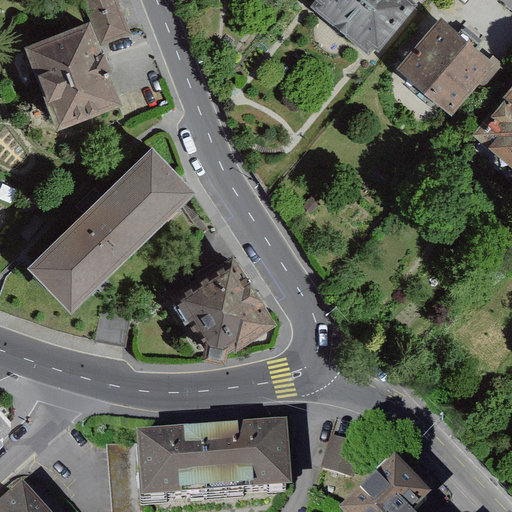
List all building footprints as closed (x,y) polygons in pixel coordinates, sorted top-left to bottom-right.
[(118,0),(83,0),(92,22),(101,44),(131,32),(118,0)] [(326,0),(326,1),(380,45),(386,39),(391,43),(426,0),(326,0)] [(489,57),(439,13),(399,60),(450,103),(471,79),(489,57)] [(92,22),(35,45),(65,121),(122,99),(101,44),(92,22)] [(493,53),(489,57),(471,79),(487,92),(509,67),(493,53)] [(511,80),(474,125),(483,133),(511,157),(511,80)] [(511,157),(483,133),(471,147),(511,181),(511,157)] [(157,152),(38,266),(75,305),(194,190),(157,152)] [(325,207),(316,199),(308,208),(317,216),(325,207)] [(237,263),(187,295),(213,338),(210,355),(231,360),(234,343),(274,320),(259,298),(265,294),(256,282),(251,286),(237,263)] [(135,316),(104,311),(99,342),(129,348),(135,316)] [(285,434),(136,445),(141,503),(290,491),(285,434)] [(360,446),(332,438),(323,470),(351,478),(360,446)] [(141,511),(141,503),(136,445),(106,448),(110,511),(141,511)] [(417,511),(427,503),(396,470),(352,511),(417,511)] [(37,511),(25,498),(8,511),(37,511)]
